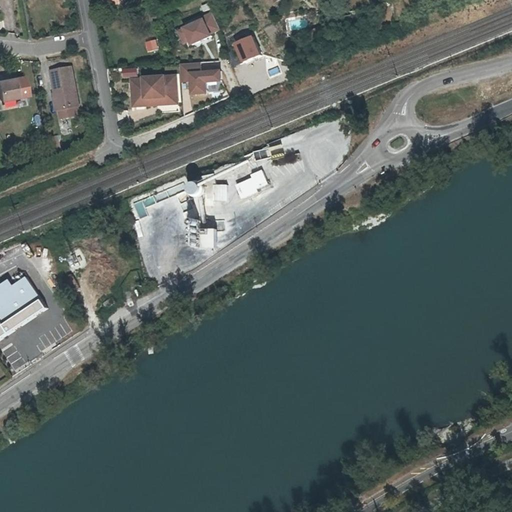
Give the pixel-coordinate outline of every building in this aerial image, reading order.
[(212,14),(178,30),(188,50),(222,35),(212,14)] [(260,36),(240,44),(248,64),(268,56),(260,36)] [(155,41),(146,44),(149,54),(158,51),(155,41)] [(202,61),(181,63),(182,84),(193,84),(194,96),(209,95),(208,85),(224,84),(223,68),(203,70),(202,61)] [(72,67),(51,71),(58,110),(59,110),(78,106),(80,106),(72,67)] [(124,78),(139,77),(139,67),(124,68),(124,78)] [(147,80),(134,80),(135,107),(158,106),(158,99),(180,98),(179,81),(168,82),(167,77),(146,78),(147,80)] [(12,78),(0,80),(0,96),(1,102),(16,100),(12,78)] [(180,98),(158,99),(158,106),(180,105),(180,98)] [(78,106),(59,110),(61,118),(80,115),(78,106)] [(55,138),(47,139),(50,157),(54,155),(58,154),(55,138)] [(266,172),(237,184),(243,199),(272,188),(266,172)] [(212,189),(212,187),(211,185),(209,184),(207,183),(205,182),(203,183),(201,184),(200,186),(199,188),(199,190),(199,192),(201,194),(203,195),(205,196),(207,196),(209,195),(211,193),(212,191),(212,189)] [(217,188),(220,202),(231,200),(227,185),(217,188)] [(138,216),(146,214),(143,201),(135,203),(138,216)] [(191,231),(192,229),(192,228),(192,227),(192,225),(191,224),(190,224),(188,223),(187,223),(185,224),(184,225),(184,226),(183,228),(184,229),(184,230),(186,231),(187,232),(188,232),(190,231),(191,231)] [(221,227),(200,228),(201,249),(222,248),(221,227)] [(191,239),(192,238),(192,237),(192,236),(192,234),(191,233),(190,232),(188,232),(187,232),(185,233),(184,234),(184,235),(183,236),(184,238),(184,239),(186,240),(187,241),(188,241),(190,240),(191,239)] [(191,248),(192,247),(192,246),(192,244),(192,243),(191,242),(190,241),(188,241),(187,241),(186,242),(185,243),(184,244),(184,245),(184,247),(185,248),(186,249),(187,249),(189,249),(190,249),(191,248)] [(191,257),(192,256),(192,255),(192,253),(192,252),(191,251),(190,250),(188,250),(187,250),(186,251),(185,252),(184,253),(184,254),(184,256),(185,257),(186,258),(187,258),(189,259),(190,258),(191,257)] [(0,342),(4,340),(5,341),(52,309),(30,278),(17,287),(13,281),(0,289),(0,342)]
